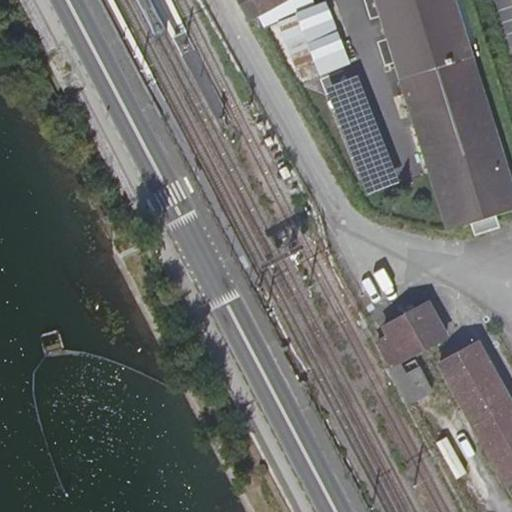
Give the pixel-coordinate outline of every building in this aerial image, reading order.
[(261,23),(304,0),(238,0),(252,27),(261,23)] [(374,0),(448,230),(511,209),(511,175),(455,0),(374,0)] [(313,50),(324,79),(354,67),(328,3),(281,22),(295,57),(313,50)] [(405,361),(442,343),(422,302),(378,323),(384,335),(374,340),(388,369),(393,366),(405,361)] [(503,480),(511,474),(511,401),(478,341),(438,363),(503,480)] [(405,361),(393,366),(408,396),(433,383),(421,359),(407,365),(405,361)]
